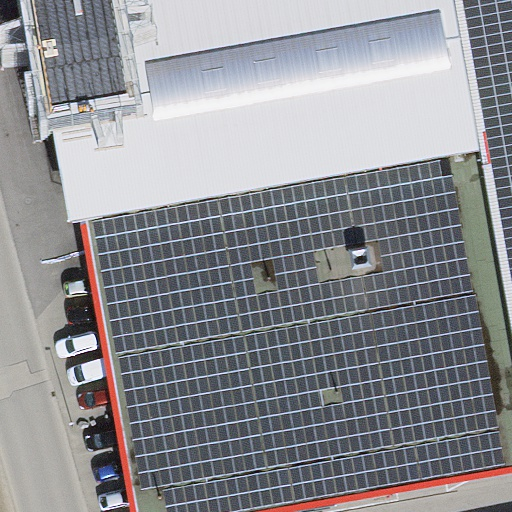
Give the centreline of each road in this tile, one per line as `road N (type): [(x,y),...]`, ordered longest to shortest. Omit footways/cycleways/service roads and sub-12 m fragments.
road 1 (unknown): [(0,256),(394,171),(511,160)]
road 2 (unclassified): [(0,340),(45,511)]
